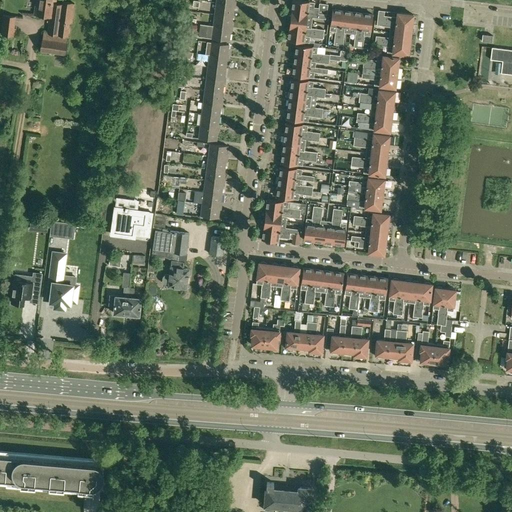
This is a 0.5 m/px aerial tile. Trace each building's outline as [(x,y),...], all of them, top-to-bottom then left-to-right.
[(65,54),(68,36),(70,23),(72,24),(75,3),(63,2),(63,5),(56,4),(56,0),(35,0),(34,15),(50,17),(48,33),(43,33),(41,51),(65,54)] [(292,0),(292,10),(326,14),(328,4),(320,3),(319,8),(314,7),(314,2),(296,0),(292,0)] [(216,3),(214,14),(232,17),(234,5),(216,3)] [(290,20),(306,22),(312,23),(312,17),(325,18),(326,14),(292,10),(290,20)] [(330,30),(336,31),(335,37),(334,41),(334,44),(339,45),(340,37),(343,11),(332,10),(330,26),(330,30)] [(377,21),(385,22),(412,25),(413,14),(397,12),(397,17),(384,15),(384,11),(378,10),(378,14),(377,21)] [(343,11),(340,37),(339,45),(342,45),(344,32),(350,33),(352,12),(343,11)] [(359,47),(360,40),(362,13),(352,12),(350,33),(355,34),(354,47),(359,47)] [(362,13),(360,40),(359,47),(362,48),(364,35),(370,36),(372,15),(362,13)] [(214,14),(213,26),(231,29),(232,17),(214,14)] [(3,15),(1,35),(15,37),(16,29),(14,28),(16,17),(3,15)] [(290,20),(289,30),(323,34),(324,30),(311,29),(312,23),(306,22),(290,20)] [(389,32),(411,35),(412,25),(385,22),(385,26),(390,26),(389,32)] [(230,32),(231,29),(213,26),(207,25),(205,37),(211,38),(229,41),(230,32)] [(310,36),(315,37),(327,39),(327,35),(323,34),(289,30),(288,40),(309,43),(310,36)] [(375,41),(383,42),(410,45),(411,35),(389,32),(389,38),(376,37),(375,41)] [(410,45),(383,42),(375,41),(375,45),(388,46),(387,52),(408,55),(410,45)] [(205,54),(209,55),(227,57),(229,44),(207,42),(205,54)] [(296,45),(295,55),(329,59),(330,55),(324,54),(322,54),(317,54),(317,48),(313,47),(312,47),(296,45)] [(511,49),(492,47),(490,59),(502,61),(501,73),(511,74),(511,49)] [(340,57),(339,60),(342,61),(346,61),(347,57),(348,51),(341,50),(340,57)] [(209,55),(208,67),(226,69),(227,57),(209,55)] [(295,55),(294,65),(309,67),(315,68),(316,62),(321,63),(329,64),(329,59),(295,55)] [(347,57),(346,61),(363,63),(371,64),(398,67),(398,64),(399,63),(399,60),(399,59),(399,57),(383,55),(378,55),(377,60),(372,60),(347,57)] [(363,63),(363,67),(371,68),(376,69),(375,74),(381,75),(397,77),(397,76),(397,75),(398,72),(397,71),(398,67),(371,64),(363,63)] [(294,65),(293,75),(308,77),(314,78),(314,72),(319,73),(327,74),(328,69),(320,68),(315,68),(309,67),(294,65)] [(206,79),(224,81),(226,69),(208,67),(206,79)] [(362,73),(361,77),(369,78),(375,79),(374,85),(379,85),(395,87),(396,86),(396,85),(397,82),(396,80),(397,77),(381,75),(375,74),(370,74),(362,73)] [(206,79),(205,91),(222,93),(224,81),(206,79)] [(292,79),(291,88),(325,93),(325,89),(317,88),(312,88),(313,82),(307,81),(292,79)] [(291,88),(290,100),(315,103),(316,97),(324,98),(324,97),(325,93),(291,88)] [(360,93),(359,98),(367,99),(393,102),(394,97),(395,97),(395,93),(395,91),(379,89),(369,88),(368,94),(360,93)] [(221,105),(222,100),(222,93),(205,91),(203,102),(221,105)] [(359,98),(359,102),(366,103),(372,104),(371,109),(376,110),(392,112),(393,109),(394,105),(393,105),(393,102),(367,99),(359,98)] [(290,100),(288,109),(323,113),(325,114),(326,113),(328,113),(329,109),(315,107),(315,103),(290,100)] [(203,102),(202,114),(219,117),(221,105),(203,102)] [(288,109),(287,119),(302,121),(308,122),(309,116),(322,117),(323,113),(288,109)] [(357,112),(357,117),(364,118),(391,122),(392,117),(393,113),(392,112),(376,110),(371,109),(370,114),(365,113),(357,112)] [(202,114),(200,126),(218,129),(219,117),(202,114)] [(357,117),(356,122),(358,122),(357,127),(368,129),(374,130),(390,131),(390,129),(391,129),(391,125),(391,122),(364,118),(357,117)] [(285,132),(311,136),(319,138),(320,133),(307,131),(307,125),(286,123),(285,132)] [(216,140),(218,129),(200,126),(198,138),(216,140)] [(354,142),(388,146),(389,135),(355,131),(354,142)] [(319,138),(311,136),(285,132),(284,143),(305,146),(306,140),(319,142),(319,138)] [(366,152),(371,153),(387,155),(388,146),(354,142),(353,145),(366,147),(366,152)] [(282,153),(309,156),(317,157),(317,152),(304,151),(305,146),(284,143),(282,153)] [(210,144),(208,156),(226,158),(228,146),(210,144)] [(386,165),(387,155),(371,153),(366,152),(365,158),(360,157),(352,156),(351,161),(359,162),(386,165)] [(316,161),(317,157),(309,156),(282,153),(281,163),(302,165),(303,160),(316,161)] [(226,158),(208,156),(207,168),(225,170),(226,158)] [(386,165),(359,162),(351,161),(351,165),(364,167),(363,173),(385,175),(386,165)] [(301,179),(306,180),(310,180),(313,181),(314,176),(306,175),(306,176),(301,176),(302,169),(281,167),(279,176),(301,179)] [(207,168),(205,180),(223,182),(225,170),(207,168)] [(294,189),(304,190),(312,191),(313,186),(309,185),(300,184),(301,179),(279,176),(278,187),(294,189)] [(356,186),(383,189),(384,179),(363,176),(362,182),(349,181),(349,185),(356,186)] [(205,180),(204,192),(222,194),(223,182),(205,180)] [(321,184),(320,192),(328,193),(329,185),(321,184)] [(383,189),(356,186),(349,185),(347,195),(366,197),(381,199),(383,189)] [(278,187),(276,197),(292,199),(298,200),(298,194),(311,196),(312,191),(304,190),(294,189),(278,187)] [(189,192),(179,191),(178,200),(187,201),(189,192)] [(204,192),(202,203),(220,206),(222,194),(204,192)] [(347,195),(347,199),(354,200),(360,201),(359,207),(362,207),(380,209),(381,199),(366,197),(347,195)] [(134,237),(134,235),(136,225),(150,228),(152,213),(137,211),(138,200),(117,197),(112,234),(134,237)] [(347,199),(346,206),(356,207),(355,209),(362,210),(362,207),(359,207),(360,201),(354,200),(347,199)] [(288,202),(283,202),(267,200),(266,210),(300,214),(301,208),(288,207),(288,202)] [(202,203),(201,216),(219,218),(220,206),(202,203)] [(314,206),(313,219),(306,219),(303,240),(315,241),(319,207),(314,206)] [(334,244),(344,245),(347,223),(341,223),(343,210),(348,211),(349,207),(339,206),(339,209),(334,244)] [(324,242),(326,227),(327,221),(322,220),(323,207),(319,207),(315,241),(324,242)] [(334,244),(339,209),(334,208),(332,222),(327,221),(326,227),(324,242),(334,244)] [(286,222),(287,217),(299,219),(300,214),(266,210),(265,220),(286,222)] [(355,217),(355,221),(387,225),(389,214),(368,212),(367,218),(355,217)] [(51,220),(50,235),(65,237),(67,222),(51,220)] [(265,220),(263,229),(293,233),(299,234),(300,230),(285,228),(286,222),(265,220)] [(366,226),(365,232),(386,235),(387,225),(355,221),(351,220),(350,225),(366,226)] [(170,231),(156,229),(153,250),(173,252),(170,274),(166,274),(164,275),(163,277),(162,281),(163,283),(165,284),(168,285),(168,286),(186,289),(189,269),(184,268),(185,262),(184,259),(187,259),(186,255),(187,254),(189,233),(170,231)] [(293,238),(293,233),(263,229),(262,240),(278,241),(279,236),(293,238)] [(349,240),(385,244),(386,235),(365,232),(364,238),(349,236),(349,240)] [(229,238),(212,236),(210,254),(223,255),(224,243),(228,243),(229,238)] [(368,253),(380,254),(384,254),(385,244),(349,240),(348,250),(353,251),(354,246),(369,248),(368,253)] [(55,307),(56,307),(63,308),(65,308),(65,304),(70,304),(70,302),(76,302),(78,286),(75,285),(62,283),(63,274),(65,254),(53,252),(47,299),(51,299),(50,302),(55,302),(55,307)] [(120,267),(121,255),(110,254),(109,265),(120,267)] [(132,256),(132,264),(143,265),(144,258),(132,256)] [(250,306),(255,307),(261,308),(264,308),(265,297),(269,264),(265,263),(265,262),(261,262),(259,262),(257,278),(256,284),(262,284),(260,301),(251,300),(250,306)] [(273,263),(273,264),(269,264),(265,297),(269,298),(271,285),(276,286),(278,265),(277,264),(273,263)] [(278,265),(276,286),(282,286),(280,300),(285,300),(289,266),(285,266),(284,264),(281,264),(280,265),(278,265)] [(299,267),(297,267),(297,266),(293,266),(289,266),(285,300),(289,301),(291,288),(297,288),(299,267)] [(303,268),(301,284),(300,289),(306,290),(304,303),(309,303),(313,269),(303,268)] [(313,304),(314,296),(315,291),(321,291),(323,270),(313,269),(309,303),(313,304)] [(324,305),(329,306),(330,298),(333,271),(323,270),(321,291),(326,292),(324,305)] [(333,271),(330,298),(329,306),(333,306),(334,293),(341,294),(343,273),(333,271)] [(22,281),(14,280),(11,302),(23,304),(24,299),(24,296),(31,297),(31,294),(39,295),(42,273),(33,272),(33,276),(32,282),(25,281),(25,280),(22,280),(22,281)] [(114,313),(126,314),(129,287),(130,274),(123,273),(122,287),(124,287),(124,292),(126,293),(126,297),(122,296),(116,296),(110,295),(109,305),(115,305),(114,313)] [(345,294),(350,295),(349,308),(353,309),(358,274),(347,273),(345,294)] [(365,297),(366,292),(367,276),(358,274),(353,309),(358,309),(359,296),(365,297)] [(377,277),(367,276),(366,292),(365,297),(370,298),(369,311),(373,311),(377,277)] [(377,312),(379,299),(385,299),(388,278),(377,277),(373,311),(377,312)] [(393,279),(391,279),(389,300),(394,301),(393,314),(398,314),(398,306),(401,280),(398,279),(397,278),(394,278),(393,279)] [(401,280),(398,306),(398,314),(401,315),(403,301),(410,302),(411,281),(410,281),(410,280),(406,280),(405,280),(401,280)] [(417,317),(418,309),(422,282),(418,282),(417,281),(414,281),(413,281),(411,281),(410,302),(414,303),(413,316),(417,317)] [(429,308),(430,300),(432,284),(430,283),(429,282),(426,282),(425,283),(422,282),(418,309),(417,317),(417,320),(427,321),(427,317),(422,317),(423,307),(429,308)] [(135,287),(129,287),(126,314),(139,315),(141,298),(130,297),(131,293),(134,294),(135,287)] [(437,287),(435,287),(433,308),(439,309),(437,324),(441,325),(441,321),(446,288),(442,288),(441,287),(438,287),(437,287)] [(447,319),(448,310),(453,311),(456,290),(454,289),(453,288),(450,288),(449,289),(446,288),(441,321),(441,325),(451,326),(452,319),(447,319)] [(295,320),(294,332),(288,331),(286,348),(297,349),(299,332),(300,326),(302,312),(285,310),(285,311),(285,314),(295,315),(294,320),(295,320)] [(282,344),(283,341),(284,330),(279,329),(280,325),(284,325),(285,314),(285,311),(283,311),(282,316),(278,316),(277,324),(273,324),(272,329),(266,328),(264,346),(276,347),(277,343),(282,344)] [(309,350),(311,333),(313,316),(312,316),(313,315),(307,314),(306,326),(300,326),(299,332),(297,349),(309,350)] [(323,335),(316,334),(318,316),(313,316),(311,333),(309,350),(321,351),(323,335)] [(358,318),(357,320),(355,355),(366,356),(367,339),(361,338),(362,327),(363,327),(363,325),(370,326),(371,319),(358,318)] [(385,328),(384,340),(377,339),(375,356),(387,358),(389,340),(391,320),(386,319),(385,328)] [(350,337),(344,336),(343,354),(355,355),(357,320),(352,320),(350,337)] [(252,345),(264,346),(266,328),(259,327),(259,323),(253,322),(252,335),(253,335),(252,345)] [(339,336),(332,335),(333,328),(327,328),(325,349),(331,349),(331,352),(343,354),(344,336),(346,325),(340,324),(339,336)] [(399,359),(401,341),(402,330),(401,330),(402,324),(397,324),(397,330),(396,329),(395,341),(389,340),(387,358),(399,359)] [(415,332),(418,332),(415,360),(432,362),(435,344),(428,343),(429,330),(423,330),(423,332),(421,332),(421,328),(419,328),(419,325),(416,325),(415,332)] [(450,336),(451,326),(441,325),(440,331),(445,332),(445,335),(450,336)] [(402,330),(401,341),(399,359),(411,360),(412,342),(406,342),(407,330),(402,330)] [(442,344),(435,344),(432,362),(445,363),(446,352),(448,353),(449,340),(442,339),(442,344)] [(0,478),(92,487),(93,487),(94,487),(95,487),(97,486),(99,485),(100,484),(101,483),(102,481),(103,480),(103,479),(104,477),(104,476),(104,474),(104,472),(103,471),(102,469),(101,468),(100,466),(99,465),(97,464),(96,464),(94,463),(93,463),(0,455),(0,478)] [(274,483),(267,482),(264,510),(275,511),(274,511),(307,511),(310,488),(299,487),(298,491),(289,490),(290,486),(283,485),(282,490),(273,489),(274,483)]
